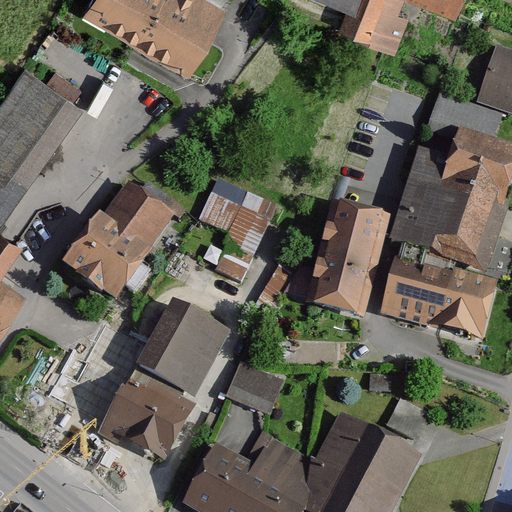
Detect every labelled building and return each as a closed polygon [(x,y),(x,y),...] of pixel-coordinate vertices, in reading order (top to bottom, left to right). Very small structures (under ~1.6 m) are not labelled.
[(192,70),(227,7),(215,0),(94,0),(87,13),(192,70)] [(423,0),(456,13),(461,0),(335,0),(349,5),(342,24),(398,46),(416,0),(423,0)] [(511,111),(511,51),(497,47),(479,100),(511,111)] [(0,324),(17,301),(0,289),(0,268),(12,252),(0,243),(0,224),(84,110),(25,67),(0,100),(0,324)] [(500,114),(441,94),(429,130),(459,140),(452,161),(423,151),(394,236),(406,240),(455,257),(486,267),(508,202),(502,200),(511,171),(511,145),(492,138),(500,114)] [(244,279),(277,201),(218,176),(199,220),(228,232),(222,247),(212,243),(203,262),(244,279)] [(118,307),(181,224),(130,186),(67,270),(118,307)] [(384,214),(343,203),(318,298),(359,309),(384,214)] [(400,261),(397,260),(384,310),(480,335),(494,285),(450,274),(455,257),(406,240),(400,261)] [(194,400),(230,337),(176,306),(144,360),(139,369),(194,400)] [(161,476),(196,414),(134,378),(144,360),(90,329),(44,408),(161,476)] [(240,364),(226,397),(270,415),(284,381),(240,364)] [(379,511),(413,451),(340,412),(314,460),(263,433),(247,462),(218,446),(189,500),(210,511),(297,511),(304,500),(320,509),(318,511),(379,511)]
